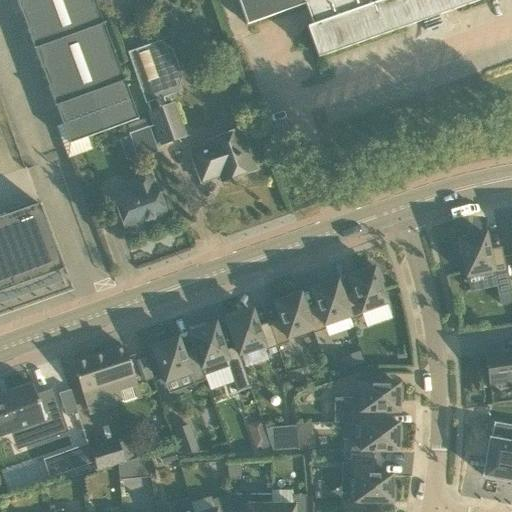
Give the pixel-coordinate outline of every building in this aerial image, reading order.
[(16,0),(32,43),(100,18),(94,0),(16,0)] [(422,21),(425,31),(443,25),(439,15),(482,0),(237,0),(247,25),(305,5),(313,26),(307,28),(318,58),(422,21)] [(51,93),(119,68),(100,18),(32,43),(34,48),(32,49),(32,50),(35,49),(51,93)] [(171,105),(168,96),(173,94),(155,43),(129,53),(151,113),(149,113),(161,147),(186,138),(174,104),(171,105)] [(119,68),(51,93),(55,105),(53,106),(53,107),(55,106),(69,144),(138,119),(119,68)] [(138,160),(158,153),(149,127),(147,127),(130,133),(128,134),(138,160)] [(221,183),(256,171),(241,130),(207,142),(208,145),(189,152),(201,184),(219,177),(221,183)] [(166,218),(167,218),(155,184),(154,184),(151,177),(129,185),(131,192),(113,199),(125,233),(145,226),(143,220),(164,213),(166,218)] [(39,204),(35,205),(0,217),(0,294),(2,295),(11,293),(19,290),(27,288),(35,284),(43,281),(51,277),(58,272),(58,271),(63,269),(39,204)] [(502,248),(489,251),(485,235),(475,237),(474,233),(460,236),(461,240),(458,241),(459,243),(455,244),(458,258),(462,257),(466,277),(492,271),(493,275),(507,273),(502,248)] [(354,293),(342,297),(349,317),(350,321),(351,321),(362,317),(361,312),(383,305),(386,304),(380,285),(383,283),(379,270),(375,271),(374,269),(372,270),(371,266),(357,270),(358,274),(348,278),(354,293)] [(0,302),(61,280),(58,272),(51,277),(43,281),(35,284),(27,288),(19,290),(11,293),(2,295),(0,294),(0,302)] [(305,310),(312,330),(313,334),(325,330),(324,325),(349,317),(342,297),(337,282),(335,283),(333,279),(320,283),(321,287),(311,291),(317,306),(305,310)] [(312,330),(305,310),(300,295),(298,296),(296,292),(283,296),(284,300),(274,304),(280,319),(267,324),(268,324),(276,347),(289,343),(287,339),(312,330)] [(226,321),(235,347),(238,355),(263,346),(265,351),(276,347),(268,324),(267,324),(257,327),(252,312),(242,315),(240,311),(227,316),(228,320),(226,321)] [(195,350),(204,376),(228,367),(237,392),(250,387),(238,355),(235,347),(224,352),(215,325),(205,328),(203,324),(190,329),(191,333),(189,334),(195,350)] [(193,385),(206,381),(204,376),(195,350),(183,354),(177,339),(167,343),(166,339),(153,344),(154,348),(152,348),(164,383),(189,374),(193,385)] [(345,368),(365,362),(357,341),(338,348),(345,368)] [(88,410),(104,405),(102,397),(137,386),(124,347),(73,364),(88,410)] [(511,350),(485,355),(490,387),(500,385),(500,389),(511,387),(511,350)] [(137,360),(143,381),(154,378),(148,357),(137,360)] [(356,375),(358,385),(383,380),(381,370),(356,375)] [(0,436),(24,428),(29,445),(66,432),(52,391),(36,396),(32,385),(0,396),(0,436)] [(334,424),(356,424),(356,425),(360,425),(385,424),(385,412),(398,412),(398,402),(402,402),(402,388),(398,387),(398,385),(361,385),(361,399),(334,399),(334,424)] [(311,424),(296,424),(297,432),(297,435),(310,435),(311,424)] [(385,424),(360,425),(360,451),(350,451),(350,463),(375,464),(375,451),(397,452),(397,441),(401,441),(402,427),(397,427),(397,424),(385,424)] [(296,434),(267,436),(272,451),(297,449),(296,434)] [(124,463),(117,440),(90,449),(97,471),(124,463)] [(483,474),(482,477),(485,477),(502,480),(502,481),(511,482),(511,444),(491,441),(489,440),(489,442),(483,474)] [(366,503),(391,503),(391,501),(395,501),(395,486),(391,486),(391,476),(375,476),(375,464),(350,463),(350,476),(354,476),(354,502),(366,503)] [(232,511),(230,495),(212,500),(215,511),(209,511),(232,511)] [(230,495),(232,511),(270,511),(271,506),(271,495),(230,495)] [(271,506),(270,511),(305,511),(306,496),(293,496),(293,506),(271,506)] [(192,511),(189,499),(168,505),(170,511),(192,511)] [(365,511),(366,503),(354,502),(341,502),(340,511),(365,511)]
